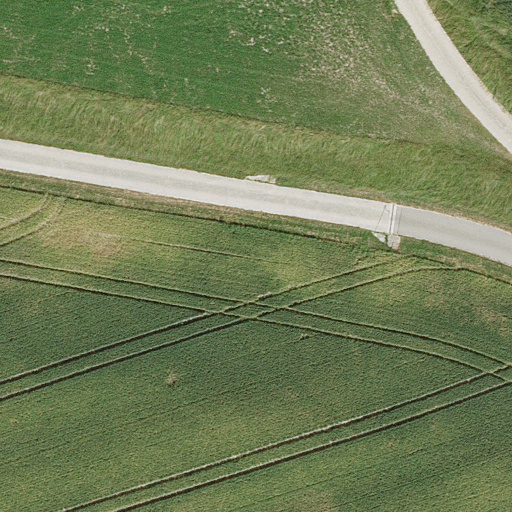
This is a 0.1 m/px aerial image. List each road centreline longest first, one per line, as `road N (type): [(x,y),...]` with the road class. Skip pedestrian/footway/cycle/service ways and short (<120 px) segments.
road 1 (track): [(511,250),(450,227),(0,150)]
road 2 (track): [(511,136),(428,37),(408,0)]
